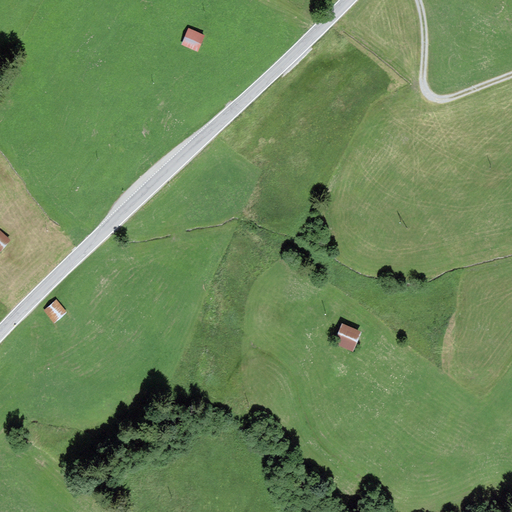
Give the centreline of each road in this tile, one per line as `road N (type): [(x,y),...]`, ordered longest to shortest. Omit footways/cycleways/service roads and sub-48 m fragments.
road 1 (secondary): [(347,0),(0,333)]
road 2 (track): [(418,0),(426,93),(448,97),(511,73)]
